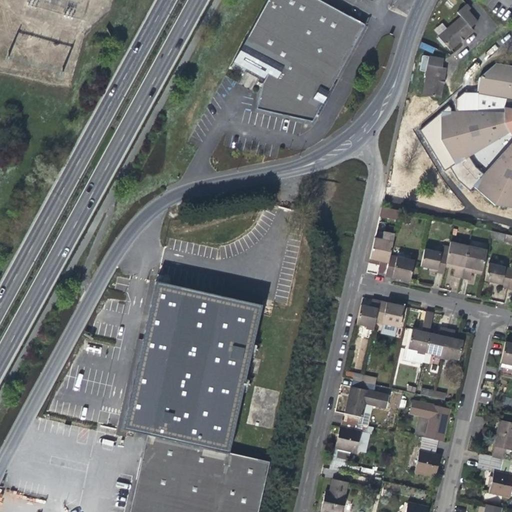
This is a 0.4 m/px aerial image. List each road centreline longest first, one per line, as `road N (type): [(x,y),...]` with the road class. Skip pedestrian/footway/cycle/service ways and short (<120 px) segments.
road 1 (residential): [(0,461),(115,248),(148,206),(171,191),(310,158),(394,94)]
road 2 (primary): [(0,356),(195,0)]
road 3 (primary): [(168,0),(0,304)]
road 4 (residential): [(346,283),(292,511)]
road 5 (residential): [(436,511),(480,312)]
road 6 (residential): [(394,94),(346,283)]
road 7 (residential): [(346,283),(480,312)]
